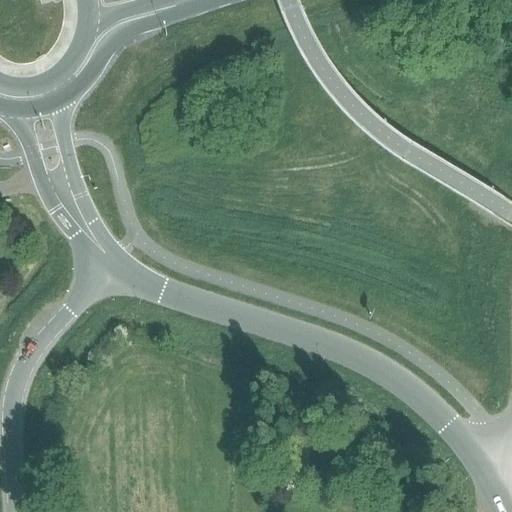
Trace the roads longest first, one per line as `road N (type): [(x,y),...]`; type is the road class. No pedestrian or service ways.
road 1 (tertiary): [(480,458),(426,402),(358,358),(154,288),(111,261)]
road 2 (unclassified): [(15,511),(19,384),(42,337),(111,261)]
road 3 (primary): [(63,100),(117,35),(178,5)]
